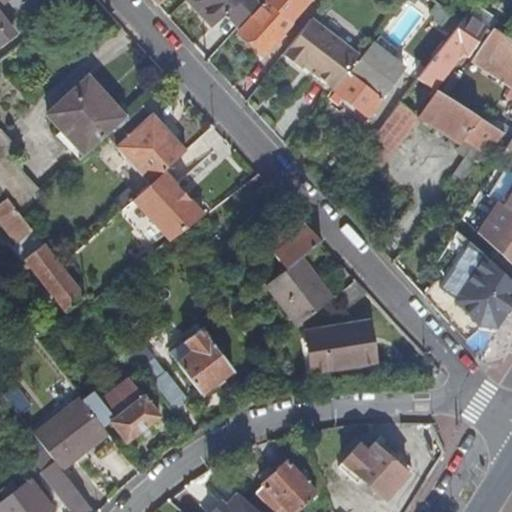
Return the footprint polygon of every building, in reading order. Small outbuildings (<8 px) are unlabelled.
[(0,0),(0,46),(0,47),(16,35),(0,15),(0,8),(10,0),(0,0)] [(190,0),(187,3),(213,30),(226,18),(240,5),(239,4),(243,0),(190,0)] [(226,18),(238,30),(257,8),(249,0),(243,0),(239,4),(240,5),(226,18)] [(310,0),(264,0),(269,4),(241,36),(265,58),(294,26),(293,24),(312,1),(310,0)] [(429,67),(462,24),(431,0),(405,0),(405,2),(440,30),(418,59),(429,67)] [(488,32),(467,18),(462,24),(429,67),(419,80),(428,86),(435,91),(462,54),(470,59),(488,32)] [(285,58),(292,63),(302,71),(304,68),(307,65),(318,73),(315,76),(335,92),(349,74),(360,60),(312,22),(285,58)] [(511,42),(494,31),(472,65),(511,89),(511,42)] [(350,76),(349,74),(335,92),(370,119),(406,72),(391,61),(398,52),(380,38),(350,76)] [(304,68),(315,76),(318,73),(307,65),(304,68)] [(100,145),(107,138),(124,123),(99,96),(102,93),(90,80),(49,118),(65,135),(69,130),(91,153),(100,145)] [(400,104),(408,111),(428,86),(419,80),(409,92),(400,104)] [(479,156),(483,160),(504,135),(503,135),(438,93),(421,119),(463,145),(466,141),(481,152),(479,156)] [(400,104),(362,153),(379,167),(417,118),(408,111),(400,104)] [(107,138),(152,188),(166,175),(188,154),(143,105),(124,123),(107,138)] [(511,140),(511,131),(507,128),(503,135),(504,135),(511,140)] [(20,154),(0,133),(0,190),(4,196),(7,200),(21,218),(45,196),(12,161),(20,154)] [(511,143),(503,157),(511,162),(511,190),(502,205),(511,211),(511,143)] [(511,163),(490,198),(499,203),(502,205),(511,190),(511,163)] [(134,204),(171,244),(174,241),(175,242),(207,218),(191,202),(187,205),(177,194),(181,191),(166,175),(152,188),(143,195),(134,204)] [(260,177),(237,195),(246,207),(270,188),(260,177)] [(187,205),(191,202),(181,191),(177,194),(187,205)] [(38,251),(43,247),(34,234),(21,218),(7,200),(2,204),(0,205),(0,224),(17,246),(28,237),(38,251)] [(511,258),(511,211),(502,205),(499,203),(478,234),(511,258)] [(303,257),(320,243),(300,222),(270,245),(276,253),(274,254),(286,270),(303,257)] [(35,341),(86,301),(61,270),(43,247),(38,251),(26,261),(61,308),(42,324),(36,316),(26,325),(31,332),(27,336),(32,343),(35,341)] [(453,301),(442,317),(466,343),(480,330),(475,324),(499,326),(511,305),(511,284),(479,253),(471,264),(476,268),(453,301)] [(270,282),(302,325),(336,298),(303,257),(286,270),(270,282)] [(448,297),(453,301),(476,268),(471,264),(448,297)] [(213,277),(206,282),(217,297),(223,291),(213,277)] [(377,363),(370,323),(306,333),(312,372),(377,363)] [(203,395),(234,369),(200,328),(169,354),(203,395)] [(155,361),(139,372),(171,413),(188,401),(155,361)] [(97,401),(88,409),(105,430),(111,425),(127,446),(160,419),(144,399),(142,400),(128,382),(101,405),(97,401)] [(18,385),(5,392),(17,413),(30,406),(18,385)] [(88,409),(80,398),(31,437),(45,454),(61,474),(86,454),(83,450),(106,432),(105,430),(88,409)] [(86,454),(110,436),(106,432),(83,450),(86,454)] [(383,502),(411,472),(378,442),(366,454),(358,446),(338,469),(356,486),(360,481),(383,502)] [(32,464),(70,511),(91,511),(61,474),(45,454),(32,464)] [(298,511),(316,494),(285,462),(261,486),(262,488),(255,494),(271,511),(278,504),(281,507),(275,511),(298,511)] [(0,511),(49,511),(28,486),(15,496),(9,489),(0,496),(0,499),(4,505),(0,508),(0,511)] [(258,511),(239,495),(229,508),(225,504),(217,511),(258,511)]
